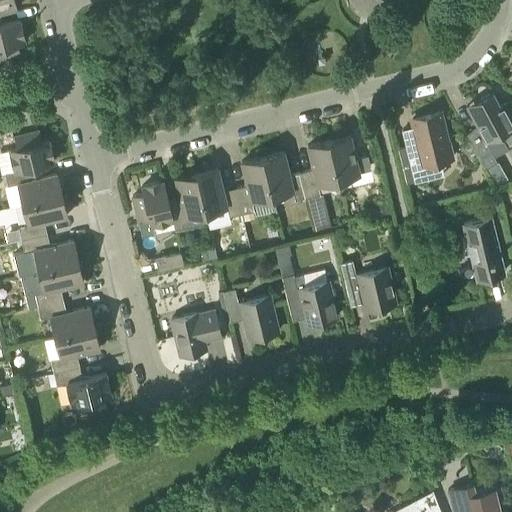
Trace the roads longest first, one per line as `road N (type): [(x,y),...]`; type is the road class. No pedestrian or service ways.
road 1 (residential): [(511,312),(153,398),(93,154)]
road 2 (residential): [(93,154),(460,62),(493,26),(496,0)]
